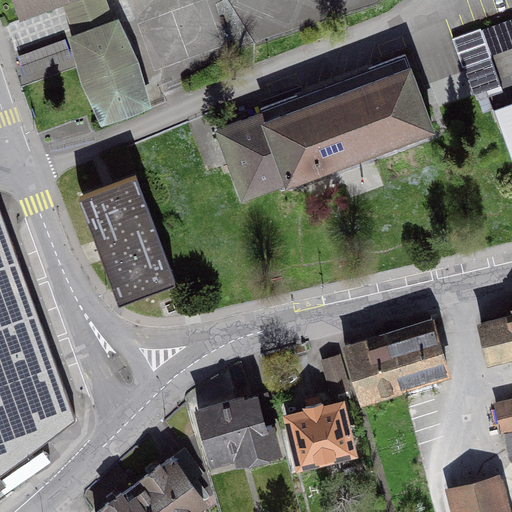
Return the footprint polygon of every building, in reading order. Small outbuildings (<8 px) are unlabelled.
[(17,0),(21,10),(47,0),(17,0)] [(115,23),(74,38),(86,78),(104,116),(144,101),(133,61),(115,23)] [(452,38),(462,66),(490,56),(480,28),(452,38)] [(260,108),(262,112),(286,180),(432,126),(405,54),(368,67),(373,80),(301,107),(296,94),(260,108)] [(490,56),(462,66),(472,94),(500,84),(490,56)] [(493,108),(500,127),(511,123),(511,110),(509,102),(493,108)] [(243,196),(286,180),(262,112),(218,129),(243,196)] [(79,194),(118,300),(175,279),(136,173),(79,194)] [(0,473),(76,417),(50,346),(33,356),(2,300),(6,297),(0,286),(0,473)] [(511,314),(481,323),(489,357),(511,351),(511,314)] [(432,320),(386,334),(401,383),(404,394),(433,385),(430,374),(447,368),(434,325),(440,324),(437,315),(431,317),(432,320)] [(360,395),(401,383),(386,334),(385,335),(386,340),(352,350),(349,341),(344,343),(360,395)] [(322,359),(332,393),(349,388),(339,354),(322,359)] [(198,409),(212,461),(219,459),(217,451),(235,446),(238,458),(278,447),(271,423),(263,426),(262,420),(273,417),(267,393),(242,399),(241,397),(198,409)] [(506,428),(511,426),(511,399),(495,403),(502,429),(506,428)] [(351,448),(340,402),(322,406),(321,400),(305,404),(306,410),(289,414),(300,461),(351,448)] [(133,485),(152,511),(185,511),(203,499),(188,479),(200,470),(183,447),(160,465),(159,463),(133,485)] [(450,489),(455,511),(507,511),(499,476),(450,489)] [(152,511),(133,485),(121,494),(120,492),(96,511),(152,511)]
